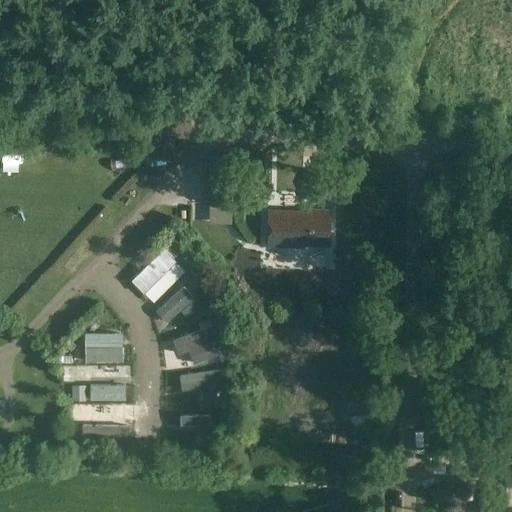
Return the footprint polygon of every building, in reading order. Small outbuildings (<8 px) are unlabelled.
[(31,151),(29,166),(49,168),(51,153),(31,151)] [(236,156),(208,156),(208,203),(235,204),(236,156)] [(67,158),(67,180),(83,180),(83,158),(67,158)] [(107,172),(128,171),(127,158),(106,159),(107,172)] [(76,206),(62,218),(79,236),(93,224),(76,206)] [(313,211),(313,213),(269,212),(268,245),(308,246),(308,244),(328,244),(329,212),(313,211)] [(511,511),(511,502),(493,502),(492,511),(511,511)]
